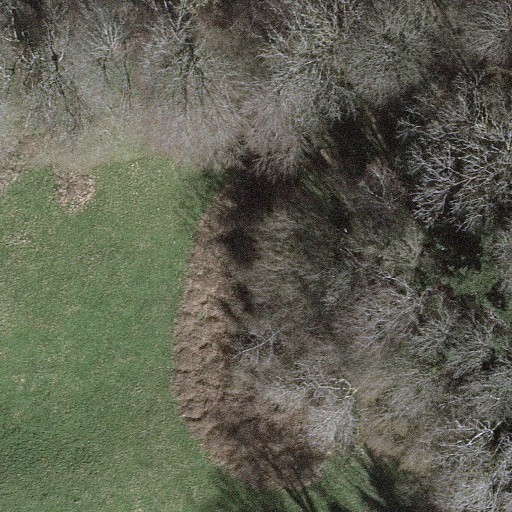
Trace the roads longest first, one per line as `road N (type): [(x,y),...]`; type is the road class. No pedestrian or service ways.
road 1 (track): [(242,511),(199,506),(93,438),(0,280)]
road 2 (track): [(511,470),(375,511)]
